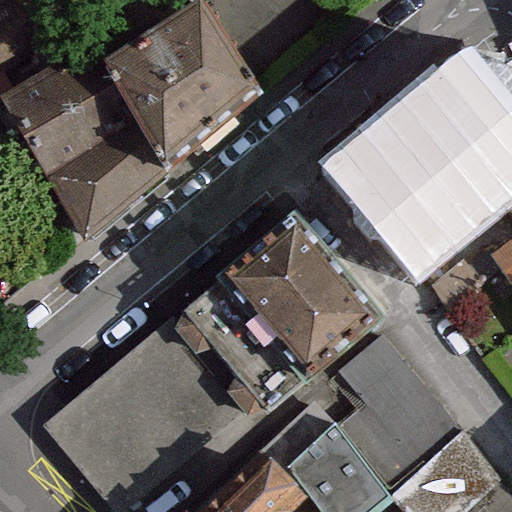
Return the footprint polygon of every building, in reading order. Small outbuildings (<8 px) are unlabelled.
[(0,103),(96,49),(68,0),(32,0),(0,18),(0,103)] [(261,94),(207,12),(120,69),(174,151),(261,94)] [(162,171),(95,68),(23,112),(93,223),(162,171)] [(511,193),(511,129),(479,90),(367,184),(431,261),(511,193)] [(380,324),(303,234),(239,288),(315,379),(380,324)] [(243,413),(176,330),(54,427),(121,510),(243,413)] [(302,511),(259,470),(217,511),(302,511)] [(452,511),(421,483),(394,511),(452,511)]
